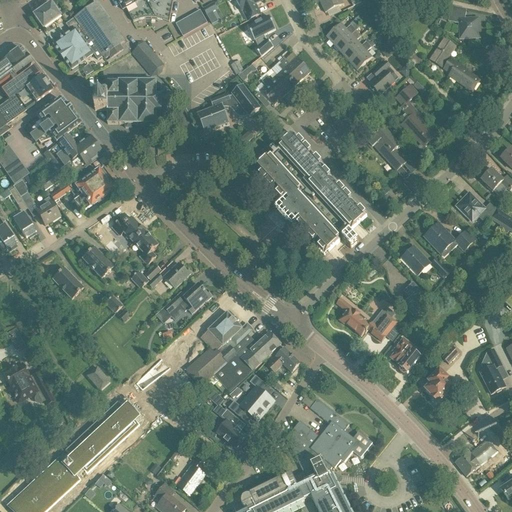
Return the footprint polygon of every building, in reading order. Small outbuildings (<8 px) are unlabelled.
[(117,0),(124,11),(126,10),(133,23),(134,22),(139,20),(140,20),(145,19),(151,19),(157,19),(163,21),(169,23),(173,3),(171,0),(117,0)] [(260,0),(235,0),(241,12),(243,11),(248,22),(260,15),(257,8),(256,8),(254,5),(261,2),(260,0)] [(326,0),(320,3),(325,14),(329,12),(332,18),(340,13),(337,8),(343,5),(340,0),(326,0)] [(388,0),(387,0),(384,14),(392,16),(397,0),(396,0),(392,0),(392,1),(388,0)] [(52,4),(35,17),(35,20),(38,24),(40,24),(44,30),(61,18),(52,4)] [(97,4),(94,6),(76,19),(69,24),(75,31),(54,46),(61,55),(60,56),(64,62),(65,61),(72,71),(94,55),(98,61),(103,57),(104,57),(106,59),(110,57),(111,59),(124,50),(120,45),(125,42),(97,4)] [(217,10),(214,4),(203,10),(207,16),(217,10)] [(452,7),(448,22),(459,25),(460,40),(480,39),(479,19),(465,20),(467,10),(452,7)] [(208,24),(200,11),(192,16),(200,28),(205,26),(208,24)] [(200,28),(192,16),(187,18),(194,31),(200,28)] [(276,31),(269,17),(248,28),(254,42),(255,41),(259,48),(255,51),(261,58),(273,48),(268,41),(267,41),(264,37),(276,31)] [(194,31),(187,18),(182,21),(184,25),(186,28),(187,31),(189,34),(194,31)] [(341,24),(326,37),(334,46),(353,28),(351,25),(346,29),(341,24)] [(330,33),(336,28),(332,24),(327,29),(330,33)] [(353,28),(334,46),(342,54),(357,41),(351,35),(356,31),(353,28)] [(357,41),(342,54),(349,63),(369,45),(366,42),(362,46),(357,41)] [(444,41),(434,55),(448,65),(445,69),(451,74),(454,70),(455,71),(458,65),(448,58),(455,48),(444,41)] [(133,47),(131,53),(151,77),(158,76),(163,72),(164,66),(144,42),(138,42),(133,47)] [(369,45),(349,63),(357,71),(372,58),(367,52),(371,48),(369,45)] [(0,87),(27,68),(32,64),(19,47),(0,60),(0,87)] [(382,53),(385,57),(389,57),(393,54),(388,48),(382,53)] [(280,63),(281,64),(299,83),(311,72),(297,58),(290,64),(284,58),(280,63)] [(238,62),(232,66),(237,75),(243,72),(238,62)] [(379,76),(369,85),(370,85),(370,88),(373,92),(375,91),(380,96),(395,83),(394,82),(398,79),(394,74),(389,68),(390,67),(385,62),(375,71),(379,76)] [(283,71),(277,76),(291,91),(299,83),(281,64),(278,66),(283,71)] [(452,74),(450,77),(473,92),(480,81),(464,70),(465,70),(458,65),(455,71),(454,70),(451,74),(452,74)] [(27,68),(0,87),(0,90),(8,101),(24,89),(36,81),(34,78),(39,75),(33,67),(29,70),(27,68)] [(411,87),(398,98),(404,106),(402,108),(411,118),(403,126),(417,142),(418,141),(424,147),(435,137),(421,121),(422,120),(407,104),(418,94),(411,87),(413,86),(422,95),(429,87),(414,73),(413,72),(408,77),(409,78),(406,81),(411,87)] [(238,77),(244,83),(247,80),(247,77),(243,73),(238,77)] [(267,77),(264,80),(282,99),(291,91),(277,76),(272,81),(267,77)] [(8,101),(0,106),(0,114),(7,125),(50,94),(52,92),(41,77),(36,81),(24,89),(8,101)] [(95,97),(95,111),(107,111),(107,112),(108,112),(108,125),(119,125),(125,125),(125,129),(132,129),(132,125),(144,125),(144,129),(151,129),(151,126),(157,126),(157,112),(161,112),(161,120),(175,120),(175,98),(167,98),(167,90),(156,90),(157,83),(151,83),(151,79),(144,79),(144,83),(132,83),(132,79),(126,79),(126,83),(119,83),(108,83),(108,94),(107,93),(105,93),(103,95),(103,97),(95,97)] [(266,87),(260,92),(274,106),(282,99),(264,80),(262,82),(266,87)] [(213,109),(198,115),(206,134),(229,125),(221,106),(222,105),(223,108),(225,108),(227,108),(228,108),(230,109),(231,109),(232,110),(233,112),(235,114),(236,115),(237,116),(239,117),(240,118),(242,118),(243,118),(245,118),(246,117),(248,117),(249,117),(261,108),(244,87),(232,96),(229,98),(228,95),(211,101),(213,109)] [(74,129),(80,125),(71,113),(72,113),(67,105),(65,107),(60,99),(36,116),(40,121),(37,123),(30,131),(33,134),(30,136),(34,143),(38,141),(40,144),(50,140),(52,138),(56,142),(67,134),(74,129)] [(0,137),(9,131),(0,118),(0,137)] [(373,137),(367,142),(372,147),(373,146),(397,171),(397,172),(407,163),(396,151),(401,146),(400,146),(389,134),(392,132),(388,127),(385,130),(384,128),(373,138),(373,137)] [(249,133),(241,140),(245,146),(254,138),(249,133)] [(65,166),(94,144),(88,136),(74,146),(73,144),(74,143),(68,136),(57,143),(62,150),(56,155),(65,166)] [(367,217),(321,167),(323,165),(315,157),(314,159),(311,155),(312,154),(298,139),(297,140),(293,136),(292,138),(291,137),(290,138),(288,140),(282,145),(282,146),(279,149),(276,152),(273,149),(272,149),(271,150),(271,151),(270,151),(270,152),(273,155),(270,158),(270,157),(266,160),(260,165),(260,166),(258,167),(258,168),(257,169),(255,171),(259,175),(258,175),(272,191),(273,190),(276,193),(275,194),(283,202),(275,209),(292,228),(296,224),(325,256),(340,241),(342,240),(351,249),(358,242),(349,233),(351,231),(367,217)] [(65,166),(60,170),(64,175),(72,169),(77,175),(94,162),(103,155),(94,144),(65,166)] [(502,160),(500,161),(506,167),(507,165),(511,169),(511,151),(510,150),(501,159),(502,160)] [(0,154),(0,165),(14,186),(20,181),(0,154)] [(75,189),(72,190),(74,193),(73,194),(76,199),(73,201),(82,213),(117,188),(103,169),(100,171),(99,169),(90,176),(89,175),(81,181),(82,181),(74,187),(75,189)] [(492,170),(482,181),(488,186),(487,187),(493,193),(495,191),(501,197),(508,189),(510,191),(511,189),(511,181),(507,177),(503,181),(492,170)] [(56,173),(40,184),(45,191),(61,179),(56,173)] [(22,181),(13,187),(14,190),(20,198),(25,195),(27,194),(26,193),(28,192),(22,181)] [(68,184),(50,196),(55,202),(58,200),(72,190),(68,184)] [(14,190),(9,193),(17,205),(23,202),(20,198),(14,190)] [(25,195),(20,198),(23,202),(28,210),(35,206),(27,194),(25,195)] [(467,217),(473,223),(479,217),(483,221),(490,215),(486,211),(487,210),(480,203),(479,204),(470,195),(468,197),(467,196),(456,207),(466,218),(467,217)] [(50,201),(35,211),(45,227),(60,218),(50,201)] [(500,203),(496,209),(501,212),(505,206),(500,203)] [(511,219),(498,210),(493,218),(511,229),(511,219)] [(23,213),(13,219),(26,239),(29,238),(30,239),(36,236),(35,234),(36,233),(23,213)] [(120,221),(112,229),(121,237),(124,234),(134,244),(145,233),(132,219),(125,226),(120,221)] [(17,245),(4,224),(0,227),(0,248),(2,252),(6,250),(7,251),(9,250),(11,252),(17,248),(16,246),(17,245)] [(439,224),(424,238),(441,256),(442,255),(443,256),(448,252),(450,253),(457,246),(464,253),(476,241),(467,232),(456,242),(454,241),(455,241),(439,224)] [(145,233),(134,244),(143,254),(140,258),(148,266),(156,258),(152,254),(159,247),(145,233)] [(414,248),(402,259),(418,277),(431,265),(414,248)] [(93,249),(82,260),(101,281),(113,269),(93,249)] [(6,260),(1,265),(6,271),(12,266),(6,260)] [(436,260),(432,264),(440,272),(438,274),(444,280),(450,275),(436,260)] [(179,265),(164,279),(175,290),(191,275),(186,270),(185,271),(179,265)] [(156,266),(145,276),(151,283),(162,272),(156,266)] [(64,270),(52,281),(72,301),(83,290),(64,270)] [(139,274),(132,281),(141,291),(149,284),(139,274)] [(159,276),(149,286),(153,290),(163,280),(159,276)] [(413,284),(404,292),(417,305),(425,297),(413,284)] [(199,286),(184,300),(190,307),(187,310),(192,316),(207,302),(207,303),(212,298),(206,292),(205,293),(199,286)] [(511,309),(511,291),(503,301),(509,307),(507,309),(510,312),(511,310),(511,309)] [(112,298),(105,305),(115,315),(122,308),(112,298)] [(178,298),(165,310),(170,315),(183,303),(178,298)] [(365,320),(341,300),(337,305),(347,313),(339,322),(344,326),(346,326),(361,338),(364,334),(365,335),(368,332),(367,331),(368,330),(372,334),(377,328),(372,324),(369,327),(363,322),(365,320)] [(373,315),(381,308),(374,300),(366,307),(373,315)] [(124,311),(119,316),(123,321),(129,315),(124,311)] [(211,350),(187,372),(202,388),(215,377),(226,366),(250,344),(245,340),(245,339),(253,332),(247,326),(242,330),(227,314),(208,332),(201,339),(211,350)] [(372,334),(372,335),(382,343),(397,324),(387,316),(377,328),(372,334)] [(415,321),(406,331),(413,337),(422,326),(415,321)] [(453,328),(440,342),(447,348),(460,335),(453,328)] [(15,331),(8,335),(11,340),(18,336),(15,331)] [(250,344),(226,366),(239,380),(251,370),(253,372),(281,346),(270,334),(257,345),(253,341),(250,344)] [(395,355),(391,360),(401,368),(400,369),(401,372),(404,375),(407,374),(423,355),(403,339),(392,353),(395,355)] [(452,348),(442,359),(449,366),(459,355),(452,348)] [(285,349),(268,367),(275,374),(283,366),(291,374),(300,365),(285,349)] [(493,367),(480,374),(491,396),(506,388),(496,370),(502,367),(494,351),(487,355),(493,367)] [(142,364),(138,371),(144,375),(148,368),(142,364)] [(10,371),(3,375),(10,389),(11,388),(13,391),(12,392),(14,397),(14,398),(15,398),(18,403),(38,393),(37,391),(39,390),(47,406),(48,405),(46,401),(51,398),(53,402),(38,373),(32,376),(32,378),(29,380),(28,379),(30,378),(23,365),(15,368),(9,371),(10,371)] [(226,366),(215,377),(227,391),(239,380),(226,366)] [(97,368),(86,377),(100,392),(110,383),(97,368)] [(430,385),(425,391),(431,398),(431,402),(434,405),(438,405),(447,396),(451,400),(457,393),(453,389),(454,389),(447,382),(449,380),(440,371),(428,383),(430,385)] [(256,388),(248,398),(266,413),(275,403),(266,396),(271,389),(255,377),(250,383),(256,388)] [(125,381),(121,385),(129,394),(133,390),(125,381)] [(234,402),(229,409),(244,422),(249,416),(258,423),(266,413),(248,398),(240,407),(234,402)] [(255,505),(240,511),(283,511),(312,498),(318,511),(349,511),(330,471),(332,468),(335,470),(341,462),(344,464),(353,453),(361,460),(372,445),(359,434),(354,440),(344,432),(349,426),(317,401),(310,410),(330,426),(320,439),(300,422),(290,435),(286,440),(304,475),(300,476),(294,479),(292,476),(291,476),(250,495),(255,505)] [(59,460),(8,507),(11,511),(45,511),(78,482),(77,480),(74,477),(82,470),(86,474),(105,457),(137,427),(133,422),(138,418),(126,406),(122,410),(117,405),(95,426),(92,429),(67,453),(71,457),(63,465),(59,460)] [(227,422),(217,434),(224,440),(228,444),(229,444),(236,450),(246,437),(237,430),(242,424),(227,411),(221,418),(227,422)] [(316,416),(311,419),(316,427),(321,423),(316,416)] [(490,441),(473,454),(476,457),(474,459),(481,467),(496,455),(499,452),(490,441)] [(455,464),(467,478),(481,467),(474,459),(469,453),(455,464)] [(192,467),(177,488),(189,496),(197,485),(199,486),(206,477),(201,473),(206,466),(195,458),(190,465),(192,467)] [(155,465),(150,472),(156,476),(161,469),(155,465)] [(493,484),(497,480),(492,474),(488,478),(493,484)] [(511,482),(501,490),(509,502),(510,501),(511,502),(511,501),(511,482)] [(165,486),(155,498),(162,503),(157,509),(160,511),(185,511),(186,511),(171,499),(175,494),(165,486)]
